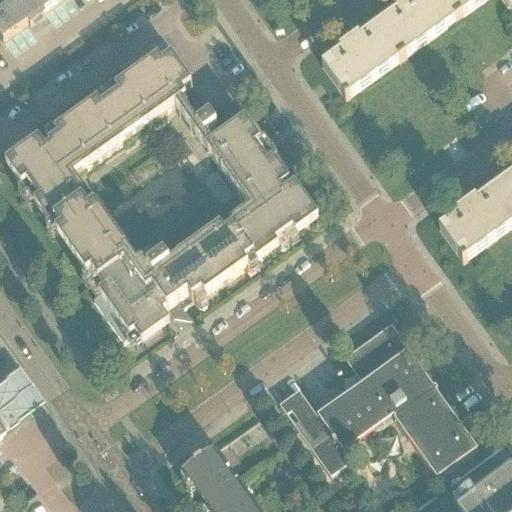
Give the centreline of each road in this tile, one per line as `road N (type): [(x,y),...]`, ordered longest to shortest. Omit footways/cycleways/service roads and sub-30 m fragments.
road 1 (residential): [(118,477),(412,266)]
road 2 (residential): [(382,225),(85,429)]
road 3 (residential): [(382,225),(268,62)]
road 4 (residential): [(382,225),(511,135)]
road 5 (residential): [(500,389),(412,266)]
road 6 (tertiary): [(85,429),(0,313)]
